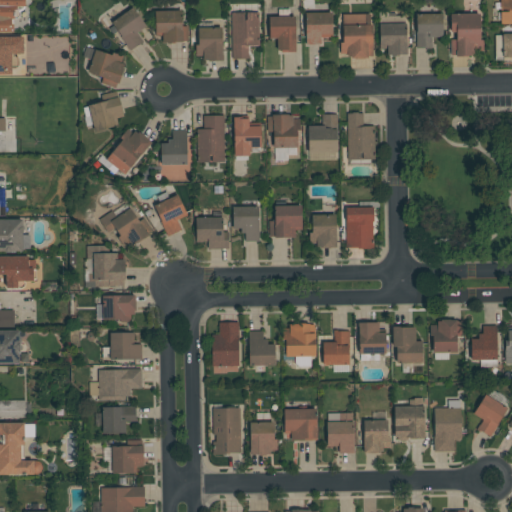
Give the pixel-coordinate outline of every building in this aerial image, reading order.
[(0,0),(25,0),(25,6),(23,6),(23,7),(16,7),(16,10),(18,10),(20,12),(20,13),(20,15),(19,17),(17,18),(14,18),(14,19),(12,19),(12,24),(14,24),(14,32),(0,32),(0,0)] [(500,0),(511,0),(511,24),(501,25),(500,0)] [(133,7),(146,26),(137,33),(143,42),(139,45),(139,44),(130,50),(121,37),(122,36),(118,31),(113,34),(109,29),(114,25),(112,23),(133,7)] [(182,11),(182,26),(188,26),(189,41),(175,41),(175,43),(167,43),(163,43),(163,36),(156,36),(155,11),(182,11)] [(231,13),(258,12),(259,45),(248,45),(248,59),(233,59),(231,13)] [(332,12),(333,37),(321,38),(321,44),(306,45),(305,13),(332,12)] [(365,13),(365,25),(367,25),(367,41),(373,41),(373,56),(368,56),(368,58),(365,58),(365,59),(355,59),(355,58),(352,58),(352,57),(348,57),(348,54),(340,54),(340,43),(343,43),(343,25),(344,25),(344,14),(365,13)] [(443,14),(443,37),(431,37),(432,48),(417,48),(416,32),(417,32),(417,15),(443,14)] [(295,16),(296,52),(282,53),(281,50),(277,50),(277,39),(269,39),(269,17),(295,16)] [(406,23),(406,42),(407,42),(407,54),(399,54),(399,56),(391,57),(391,55),(387,55),(387,49),(380,49),(380,24),(406,23)] [(480,23),(480,40),(483,40),(483,51),(476,52),(476,55),(468,55),(468,56),(456,56),(456,55),(451,55),(451,40),(456,40),(456,23),(480,23)] [(222,27),(222,55),(223,55),(223,61),(211,61),(211,60),(203,60),(203,56),(196,56),(196,45),(199,45),(198,28),(222,27)] [(511,33),(511,60),(503,61),(502,34),(511,33)] [(0,71),(16,71),(16,54),(23,54),(23,36),(0,36),(0,71)] [(112,55),(113,52),(123,56),(121,63),(124,64),(123,68),(124,68),(119,84),(117,83),(116,88),(101,83),(103,77),(88,72),(95,50),(112,55)] [(103,102),(101,95),(116,91),(118,97),(119,97),(124,116),(116,118),(118,125),(95,131),(88,105),(103,102)] [(352,113),(352,112),(358,112),(358,113),(363,113),(363,126),(374,126),(375,159),(363,159),(363,160),(359,160),(359,159),(351,159),(351,161),(348,161),(348,160),(347,113),(352,113)] [(273,132),(268,132),(267,117),(273,116),(272,115),(289,114),(289,116),(293,115),(293,120),(300,120),(300,130),(297,130),(297,147),(274,148),(273,132)] [(337,149),(311,149),(311,126),(322,126),(322,114),(337,114),(337,149)] [(197,162),(197,129),(204,129),(203,116),(224,116),(224,129),(224,162),(197,162)] [(233,117),(248,116),(249,123),(260,123),(261,147),(250,148),(250,156),(234,156),(233,117)] [(122,139),(120,138),(127,129),(133,133),(135,131),(138,133),(139,132),(142,134),(149,140),(152,143),(148,147),(148,146),(141,155),(141,154),(130,168),(112,153),(122,139)] [(188,164),(161,165),(161,144),(168,143),(168,140),(173,139),(172,130),(187,130),(188,164)] [(160,203),(157,196),(166,192),(169,199),(178,194),(188,215),(177,220),(181,230),(167,236),(161,222),(162,222),(154,206),(160,203)] [(301,205),(302,230),(295,230),(295,237),(275,238),(275,236),(269,236),(269,221),(275,221),(275,206),(301,205)] [(258,206),(259,241),(245,242),(245,234),(241,234),(241,228),(233,228),(233,207),(258,206)] [(374,207),(374,222),(373,222),(373,243),(374,243),(374,248),(358,249),(358,248),(345,248),(345,243),(346,243),(346,221),(346,208),(374,207)] [(139,221),(144,218),(153,231),(148,234),(149,235),(139,242),(138,242),(132,246),(130,242),(124,246),(118,237),(121,235),(115,228),(108,233),(99,220),(112,211),(117,217),(130,208),(139,221)] [(336,215),(336,248),(330,248),(321,249),(321,247),(317,247),(316,243),(309,243),(309,233),(312,233),(312,215),(336,215)] [(223,217),(223,232),(228,232),(229,249),(208,249),(208,242),(202,242),(196,242),(196,218),(223,217)] [(0,220),(22,220),(22,226),(24,227),(24,232),(22,233),(23,251),(11,251),(10,253),(5,253),(4,252),(0,252),(0,220)] [(125,280),(124,280),(124,286),(110,286),(110,288),(88,288),(88,283),(84,283),(84,276),(93,276),(93,256),(87,256),(86,246),(111,245),(111,253),(118,253),(118,260),(125,260),(125,280)] [(0,256),(28,256),(28,260),(35,260),(35,269),(36,269),(36,280),(33,280),(33,281),(24,281),(24,282),(25,282),(25,283),(25,285),(24,287),(23,288),(22,288),(21,288),(18,288),(6,288),(6,281),(6,274),(3,274),(3,275),(0,275),(0,256)] [(135,295),(135,301),(136,301),(136,311),(134,311),(135,315),(130,315),(130,322),(120,323),(120,320),(103,320),(102,296),(135,295)] [(0,310),(14,310),(14,327),(0,327),(0,310)] [(433,336),(430,336),(430,325),(437,325),(437,322),(441,321),(441,320),(450,319),(450,320),(457,320),(457,321),(462,321),(463,336),(457,336),(457,352),(433,353),(433,336)] [(219,335),(219,322),(238,322),(239,340),(238,340),(239,366),(212,366),(211,335),(219,335)] [(379,323),(379,330),(385,330),(385,333),(386,333),(386,354),(379,354),(379,360),(374,360),(369,360),(369,361),(359,361),(359,327),(358,327),(358,323),(379,323)] [(285,339),(282,339),(282,329),(289,329),(289,324),(310,324),(310,325),(315,325),(316,356),(286,357),(285,339)] [(423,363),(421,363),(421,366),(413,366),(413,373),(402,373),(401,363),(397,363),(396,347),(393,347),(393,325),(410,325),(410,327),(415,327),(416,341),(423,341),(423,363)] [(497,367),(480,367),(480,360),(471,360),(471,339),(478,339),(478,334),(482,334),(482,326),(496,325),(497,367)] [(334,342),(333,330),(337,330),(337,331),(349,331),(350,365),(323,365),(322,342),(334,342)] [(0,331),(19,331),(19,337),(21,338),(21,343),(20,344),(20,353),(19,353),(19,364),(0,364),(0,331)] [(263,331),(263,339),(267,339),(267,344),(275,344),(275,366),(249,366),(249,331),(263,331)] [(134,333),(134,339),(134,345),(141,344),(141,359),(110,360),(110,333),(134,333)] [(98,401),(98,396),(89,396),(89,383),(98,382),(98,370),(104,370),(104,367),(109,367),(109,370),(117,370),(117,368),(121,368),(121,370),(129,370),(129,369),(141,369),(141,389),(130,389),(130,396),(125,396),(125,400),(98,401)] [(507,408),(498,423),(499,423),(490,437),(481,431),(480,432),(476,430),(479,425),(480,425),(483,420),(473,414),(485,394),(507,408)] [(409,407),(409,400),(414,400),(414,398),(422,398),(422,406),(424,406),(425,439),(408,439),(407,442),(400,442),(397,440),(397,437),(394,437),(394,407),(409,407)] [(0,400),(25,400),(26,419),(0,419),(0,400)] [(453,440),(454,451),(434,452),(434,435),(434,409),(448,408),(447,401),(460,400),(460,408),(461,440),(453,440)] [(240,448),(241,448),(241,453),(229,453),(229,454),(213,454),(213,442),(216,442),(215,435),(213,435),(212,408),(214,408),(213,404),(222,404),(222,408),(240,408),(240,448)] [(102,407),(135,406),(136,417),(137,417),(137,421),(125,421),(125,433),(102,434),(102,407)] [(316,409),(316,428),(317,428),(317,438),(317,440),(291,441),(291,434),(284,434),(284,429),(282,429),(282,424),(284,424),(284,409),(316,409)] [(339,422),(339,413),(352,413),(352,422),(354,422),(354,453),(339,453),(339,446),(333,446),(333,447),(327,447),(327,422),(339,422)] [(387,420),(388,437),(390,437),(390,448),(383,448),(383,452),(380,452),(380,454),(369,454),(369,453),(363,453),(363,437),(364,437),(364,420),(387,420)] [(274,422),(274,439),(277,439),(277,450),(270,450),(270,454),(266,454),(266,456),(259,456),(259,455),(250,455),(250,423),(274,422)] [(0,423),(24,423),(25,445),(23,445),(23,457),(24,457),(25,461),(37,461),(39,462),(41,463),(42,466),(42,470),(40,472),(39,473),(37,474),(36,474),(0,474),(0,423)] [(127,446),(127,439),(135,438),(135,440),(142,440),(142,446),(143,446),(143,466),(136,466),(137,473),(112,474),(112,447),(127,446)] [(132,488),(132,487),(144,487),(144,507),(133,507),(133,511),(100,511),(100,488),(132,488)]
